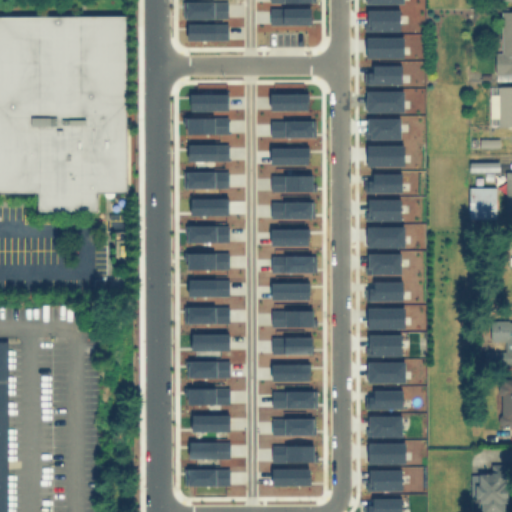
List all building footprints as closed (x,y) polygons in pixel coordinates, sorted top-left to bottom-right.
[(501,51),(493,51),(494,73),(511,73),(511,9),(501,9),(501,51)] [(0,15),(126,15),(126,191),(96,191),(96,211),(36,211),(36,191),(0,191),(0,15)] [(511,85),(490,85),(490,123),(494,123),(494,125),(511,125),(511,85)] [(468,171),(498,171),(498,161),(468,161),(468,171)] [(495,185),(467,185),(467,217),(495,217),(495,185)] [(489,319),(490,341),(500,341),(500,362),(511,362),(511,321),(511,319),(489,319)] [(511,377),(498,377),(497,426),(511,426),(511,377)] [(470,472),(469,501),(479,501),(479,511),(506,511),(506,463),(489,463),(489,472),(470,472)]
